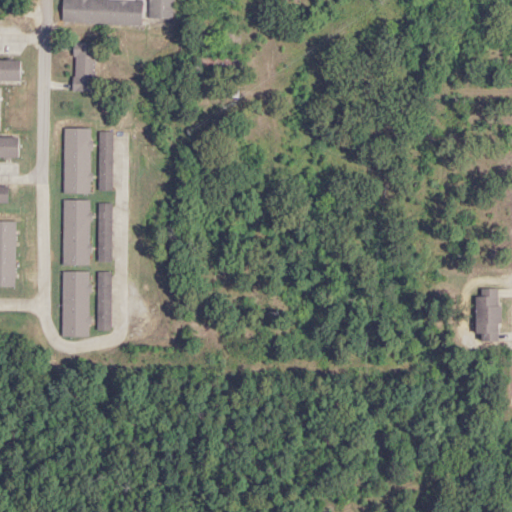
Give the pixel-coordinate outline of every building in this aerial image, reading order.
[(141,0),(129,0),(61,0),(61,23),(140,25),(141,0)] [(148,0),(148,19),(172,19),(172,0),(148,0)] [(72,91),(95,92),(96,43),(72,43),(72,91)] [(19,61),(0,60),(0,80),(19,81),(19,61)] [(63,129),(63,193),(90,193),(90,129),(63,129)] [(98,190),(112,190),(112,132),(98,132),(98,190)] [(17,138),(0,138),(0,158),(17,159),(17,138)] [(88,266),(88,200),(62,200),(62,266),(88,266)] [(110,204),(98,204),(98,261),(110,261),(110,204)] [(0,286),(14,287),(14,222),(0,221),(0,286)] [(88,337),(88,272),(61,272),(61,337),(88,337)] [(97,273),(97,331),(110,331),(110,273),(97,273)] [(498,338),(498,290),(475,290),(475,338),(498,338)]
